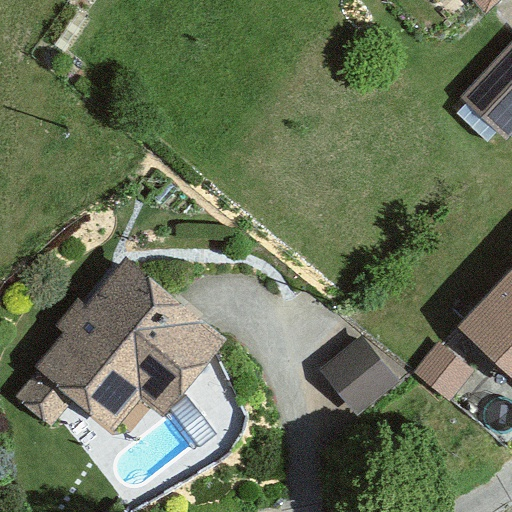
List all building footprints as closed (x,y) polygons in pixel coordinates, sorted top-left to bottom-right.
[(511,44),(466,94),(508,134),(511,129),(511,44)] [(162,408),(218,340),(130,267),(25,395),(53,419),(72,396),(112,428),(142,392),(162,408)] [(511,276),(468,324),(511,367),(511,276)] [(456,390),(477,361),(444,338),(423,367),(456,390)] [(361,339),(324,368),(356,407),(392,377),(361,339)]
